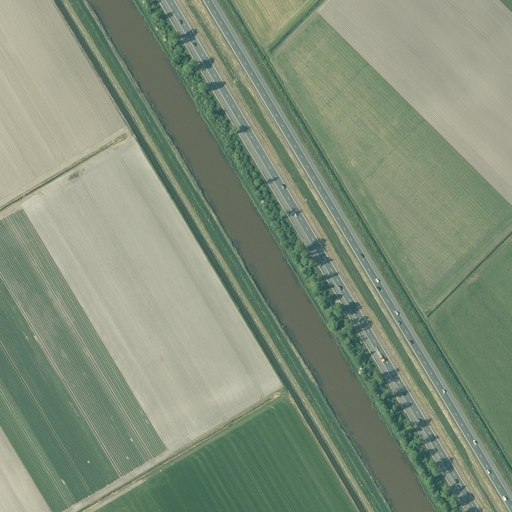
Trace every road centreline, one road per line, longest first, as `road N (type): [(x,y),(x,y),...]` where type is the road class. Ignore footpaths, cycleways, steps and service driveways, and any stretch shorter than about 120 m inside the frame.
road 1 (motorway): [(168,0),(476,511)]
road 2 (motorway): [(511,508),(206,0)]
